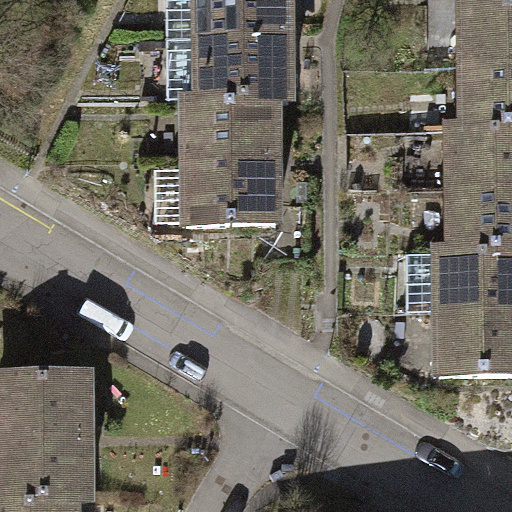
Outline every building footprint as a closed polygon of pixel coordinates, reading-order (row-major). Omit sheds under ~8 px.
[(196,11),(196,43),(284,41),(282,0),(163,0),(164,12),(196,11)] [(511,4),(461,5),(462,68),(511,67),(511,4)] [(197,68),(198,103),(270,101),(285,100),(284,41),(196,43),(164,44),(165,68),(197,68)] [(511,67),(462,68),(462,129),(511,128),(511,67)] [(184,103),(185,165),(271,163),(270,101),(198,103),(184,103)] [(449,129),(449,192),(511,192),(511,128),(462,129),(449,129)] [(273,226),(271,163),(185,165),(187,228),(273,226)] [(511,192),(449,192),(450,254),(511,253),(511,192)] [(305,206),(279,205),(276,263),(302,264),(305,206)] [(437,286),(437,315),(511,314),(511,253),(450,254),(404,254),(404,286),(437,286)] [(511,375),(511,314),(437,315),(437,376),(511,375)] [(0,377),(0,440),(84,440),(84,377),(0,377)] [(84,503),(84,440),(0,440),(0,503),(71,504),(84,503)] [(0,511),(70,511),(71,504),(0,503),(0,511)]
